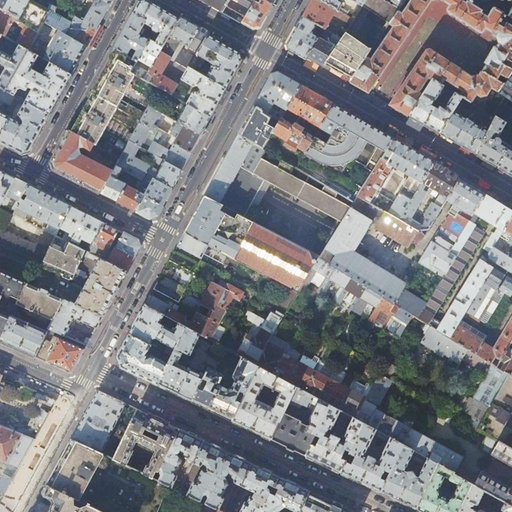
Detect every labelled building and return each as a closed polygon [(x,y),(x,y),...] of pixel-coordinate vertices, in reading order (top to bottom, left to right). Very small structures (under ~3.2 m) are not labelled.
[(0,0),(0,8),(19,19),(18,20),(21,22),(38,32),(44,22),(65,34),(81,6),(82,4),(75,0),(0,0)] [(96,0),(84,21),(97,29),(109,8),(113,0),(96,0)] [(137,6),(133,13),(147,21),(145,23),(152,27),(151,30),(158,33),(159,31),(161,32),(157,40),(157,42),(163,46),(180,19),(166,11),(147,0),(146,0),(140,2),(137,6)] [(201,0),(212,6),(223,12),(229,0),(201,0)] [(232,0),(232,1),(229,0),(223,12),(241,23),(253,2),(250,0),(248,3),(242,0),(232,0)] [(263,0),(257,0),(260,1),(259,4),(254,1),(253,2),(241,23),(253,29),(260,28),(271,8),(272,5),(263,0)] [(311,0),(307,8),(303,16),(325,29),(333,14),(351,25),(354,20),(318,0),(311,0)] [(318,0),(354,20),(362,6),(365,0),(318,0)] [(511,71),(511,26),(501,21),(502,19),(501,18),(504,13),(496,8),(491,6),(485,15),(478,11),(478,10),(466,1),(465,2),(462,0),(411,0),(402,14),(398,12),(390,23),(394,26),(371,60),(368,59),(371,55),(369,54),(352,78),(350,82),(367,91),(370,90),(430,0),(441,0),(449,5),(446,9),(448,12),(479,32),(481,32),(484,27),(497,36),(496,37),(498,42),(479,77),(479,76),(472,78),(429,51),(427,51),(392,103),(392,106),(409,116),(422,94),(418,92),(428,76),(432,79),(439,83),(442,78),(463,92),(461,96),(463,97),(470,101),(471,102),(476,95),(480,97),(484,97),(490,88),(497,93),(499,90),(504,84),(496,79),(501,73),(508,78),(511,71)] [(389,2),(385,0),(365,0),(362,6),(390,24),(390,23),(398,12),(401,8),(389,2)] [(406,0),(390,0),(389,2),(401,8),(406,0)] [(491,0),(491,1),(488,4),(491,6),(496,8),(498,6),(491,0)] [(511,0),(500,0),(501,1),(502,1),(503,1),(504,1),(505,0),(508,0),(510,1),(511,1),(511,10),(509,16),(511,18),(511,0)] [(97,29),(84,21),(83,22),(78,19),(84,8),(81,6),(65,34),(87,47),(88,47),(98,29),(97,29)] [(19,19),(0,8),(0,34),(2,35),(7,38),(9,39),(12,33),(8,31),(14,20),(17,22),(19,26),(21,22),(18,20),(19,19)] [(138,37),(145,23),(147,21),(133,13),(130,20),(114,49),(116,50),(136,61),(149,41),(144,38),(141,38),(138,37)] [(181,16),(180,19),(163,46),(150,67),(146,73),(143,79),(171,95),(174,91),(178,84),(160,74),(181,41),(186,44),(185,47),(187,48),(188,46),(198,51),(208,35),(210,33),(205,30),(200,27),(192,22),(181,16)] [(325,29),(303,16),(287,44),(289,50),(297,54),(306,59),(307,57),(318,38),(312,34),(314,31),(317,32),(320,30),(323,32),(325,29)] [(38,32),(21,22),(19,26),(24,29),(16,43),(19,45),(28,50),(38,32)] [(87,47),(65,34),(44,22),(38,32),(28,50),(72,75),(80,61),(85,50),(87,47)] [(325,29),(323,32),(322,34),(320,37),(319,39),(318,38),(307,57),(321,65),(323,66),(325,62),(342,39),(325,29)] [(346,33),(342,39),(325,62),(329,64),(352,78),(369,54),(372,50),(346,33)] [(375,46),(377,47),(380,43),(386,34),(384,33),(375,46)] [(225,45),(208,35),(198,51),(196,55),(195,56),(188,68),(198,73),(201,68),(197,66),(199,62),(204,64),(206,60),(213,64),(207,75),(204,74),(203,76),(226,89),(229,84),(234,74),(242,60),(240,53),(228,46),(225,45)] [(14,42),(9,39),(7,38),(4,44),(11,48),(14,42)] [(150,39),(149,41),(136,61),(137,61),(137,62),(138,60),(150,67),(163,46),(157,42),(150,39)] [(230,44),(228,46),(240,53),(242,60),(234,74),(237,75),(245,61),(242,51),(230,44)] [(28,50),(19,45),(11,57),(0,51),(0,62),(5,66),(6,69),(0,79),(0,88),(6,91),(28,50)] [(188,68),(195,56),(182,48),(174,60),(188,68)] [(58,99),(72,75),(28,50),(6,91),(15,97),(49,115),(58,99)] [(81,113),(80,115),(71,131),(95,144),(99,147),(120,158),(130,141),(145,113),(128,104),(127,107),(120,103),(135,75),(130,72),(134,67),(137,61),(136,61),(116,50),(103,74),(99,81),(81,113)] [(146,73),(134,67),(130,72),(135,75),(143,79),(146,73)] [(198,73),(188,68),(181,80),(192,86),(198,85),(200,89),(199,92),(193,92),(186,104),(188,104),(211,117),(216,107),(226,89),(203,76),(198,73)] [(504,84),(499,90),(506,94),(492,114),(495,116),(494,117),(495,117),(497,117),(505,123),(510,125),(511,122),(511,71),(508,78),(504,84)] [(259,96),(254,105),(280,121),(281,118),(285,112),(301,85),(278,72),(271,73),(266,83),(259,96)] [(439,83),(432,79),(422,94),(409,116),(427,126),(440,133),(458,105),(463,97),(461,96),(439,83)] [(318,95),(301,85),(285,112),(288,114),(287,116),(292,120),(293,119),(297,121),(296,123),(302,128),(304,125),(310,128),(309,129),(314,132),(315,130),(318,132),(335,105),(318,95)] [(15,97),(6,91),(0,88),(0,105),(1,105),(2,105),(4,102),(8,105),(8,106),(7,110),(9,111),(10,107),(15,97)] [(185,96),(174,91),(171,95),(182,101),(185,96)] [(9,116),(10,117),(3,130),(2,130),(0,133),(0,142),(14,149),(22,154),(29,151),(39,135),(47,119),(49,115),(15,97),(10,107),(9,111),(9,116)] [(463,97),(458,105),(465,109),(470,101),(463,97)] [(470,101),(465,109),(472,113),(476,105),(471,102),(470,101)] [(211,117),(188,104),(178,122),(184,125),(202,135),(204,129),(211,117)] [(274,131),(280,121),(254,105),(241,130),(238,134),(263,148),(269,139),(270,137),(266,135),(265,137),(261,135),(266,126),(274,131)] [(339,107),(335,105),(318,132),(314,138),(305,152),(295,168),(354,202),(358,196),(365,185),(356,179),(361,172),(370,177),(394,138),(393,138),(393,139),(379,131),(376,129),(339,107)] [(465,109),(458,105),(440,133),(458,144),(476,154),(492,123),(486,120),(482,128),(479,126),(468,119),(472,113),(465,109)] [(164,160),(184,125),(178,122),(149,106),(145,113),(130,141),(139,147),(151,153),(164,160)] [(482,121),(479,126),(482,128),(486,120),(492,123),(495,117),(494,117),(484,111),(479,119),(482,121)] [(0,112),(0,133),(2,130),(3,130),(10,117),(9,116),(0,112)] [(497,117),(495,117),(492,123),(476,154),(478,155),(497,166),(503,155),(502,155),(508,145),(501,141),(500,139),(499,139),(499,138),(497,138),(496,138),(494,137),(495,136),(499,135),(505,123),(497,117)] [(293,125),(281,118),(280,121),(274,131),(273,133),(286,141),(284,145),(295,152),(297,148),(305,152),(314,138),(303,131),(304,129),(302,128),(296,123),(294,123),(293,125)] [(184,125),(164,160),(182,170),(191,155),(197,142),(202,135),(184,125)] [(95,144),(71,131),(69,130),(60,146),(51,162),(54,170),(82,184),(100,193),(113,170),(81,154),(80,148),(84,148),(90,151),(91,151),(95,144)] [(204,196),(244,216),(264,179),(340,225),(354,202),(295,168),(267,151),(263,148),(238,134),(223,162),(204,196)] [(370,177),(365,185),(358,196),(377,208),(385,212),(399,220),(422,183),(435,162),(414,150),(394,138),(370,177)] [(273,141),(269,139),(263,148),(267,151),(273,141)] [(134,157),(139,147),(130,141),(120,158),(125,161),(146,173),(150,166),(134,157)] [(511,147),(508,145),(502,155),(503,155),(497,166),(507,172),(511,174),(511,147)] [(117,163),(120,158),(99,147),(96,152),(117,163)] [(161,166),(164,160),(151,153),(148,158),(161,166)] [(122,170),(125,161),(120,158),(117,163),(113,170),(100,193),(125,206),(135,211),(144,195),(137,191),(137,190),(127,185),(127,184),(117,179),(120,172),(122,173),(124,171),(122,170)] [(164,160),(161,166),(159,171),(155,178),(173,188),(180,174),(182,170),(164,160)] [(122,170),(124,171),(139,179),(135,186),(138,188),(146,173),(125,161),(122,170)] [(444,167),(435,162),(422,183),(426,185),(433,190),(431,194),(436,196),(438,192),(440,194),(448,198),(460,179),(461,177),(444,167)] [(159,171),(150,166),(146,173),(154,177),(155,178),(159,171)] [(0,204),(1,205),(15,178),(0,170),(0,204)] [(173,188),(155,178),(154,177),(146,173),(138,188),(137,190),(137,191),(144,195),(163,205),(165,202),(173,188)] [(15,177),(15,178),(1,205),(0,206),(0,207),(5,210),(11,197),(16,200),(12,208),(16,210),(29,184),(17,178),(15,177)] [(448,213),(450,214),(439,233),(438,232),(432,241),(449,252),(473,214),(486,193),(464,181),(460,179),(448,198),(446,200),(454,205),(448,213)] [(423,190),(426,185),(422,183),(399,220),(418,231),(420,230),(423,225),(411,218),(427,192),(423,190)] [(51,195),(29,184),(16,210),(13,214),(27,221),(30,215),(59,229),(60,228),(71,206),(51,195)] [(487,191),(486,193),(473,214),(478,217),(495,227),(501,217),(509,222),(511,217),(511,205),(506,203),(487,191)] [(446,200),(448,198),(440,194),(434,204),(431,204),(425,215),(426,216),(422,222),(424,223),(423,225),(420,230),(422,230),(428,229),(446,200)] [(158,215),(163,205),(144,195),(135,211),(138,212),(150,218),(154,217),(158,215)] [(321,255),(244,216),(204,196),(203,199),(187,229),(184,233),(228,255),(298,291),(304,282),(320,257),(321,255)] [(354,202),(340,225),(321,255),(320,257),(413,315),(418,318),(429,299),(425,296),(422,300),(409,292),(411,288),(407,285),(408,285),(407,284),(409,278),(406,276),(402,281),(354,251),(372,221),(361,214),(366,207),(375,212),(377,208),(358,196),(354,202)] [(72,207),(71,206),(60,228),(71,233),(69,236),(73,237),(71,240),(79,244),(82,239),(93,245),(97,238),(105,223),(87,214),(72,207)] [(13,214),(5,210),(0,207),(0,244),(13,251),(36,261),(43,264),(49,250),(20,237),(5,231),(13,214)] [(418,231),(399,220),(385,212),(378,224),(411,243),(412,242),(415,244),(423,234),(422,230),(420,230),(418,231)] [(473,226),(478,217),(473,214),(449,252),(456,256),(443,277),(429,299),(418,318),(431,326),(451,339),(462,321),(466,315),(494,268),(481,260),(442,323),(433,317),(485,233),(473,226)] [(498,239),(509,222),(501,217),(495,227),(498,229),(495,234),(494,234),(484,249),(490,252),(498,239)] [(511,217),(509,222),(498,239),(505,244),(507,245),(508,243),(511,245),(511,217)] [(111,245),(119,230),(105,223),(97,238),(111,245)] [(123,233),(117,245),(114,244),(114,245),(115,246),(107,261),(127,271),(130,264),(134,257),(135,258),(141,246),(139,240),(124,232),(123,233)] [(228,255),(184,233),(177,246),(201,259),(198,263),(218,273),(228,255)] [(109,249),(111,245),(97,238),(93,245),(89,252),(94,255),(99,244),(109,249)] [(54,239),(49,250),(43,264),(42,266),(74,280),(75,280),(80,270),(77,269),(83,255),(86,257),(87,256),(89,252),(64,240),(63,243),(54,239)] [(500,252),(505,244),(498,239),(490,252),(488,255),(488,257),(489,258),(490,259),(511,272),(511,271),(511,257),(511,259),(500,252)] [(456,256),(449,252),(432,241),(419,262),(415,260),(408,273),(411,275),(418,265),(421,267),(422,264),(443,277),(456,256)] [(107,261),(94,255),(89,252),(87,256),(94,260),(95,258),(99,260),(79,298),(76,304),(86,309),(103,316),(105,310),(116,290),(127,271),(107,261)] [(413,315),(320,257),(304,282),(308,285),(312,279),(316,272),(326,278),(322,285),(317,293),(319,294),(324,286),(327,288),(329,283),(327,282),(328,279),(338,285),(333,294),(336,296),(335,298),(341,301),(347,291),(357,297),(351,307),(358,311),(364,301),(373,307),(368,315),(371,317),(368,321),(373,324),(380,311),(389,317),(382,329),(385,331),(388,326),(391,328),(396,321),(403,325),(399,332),(398,334),(401,336),(413,315)] [(153,290),(179,303),(185,293),(195,273),(180,266),(171,261),(169,260),(155,286),(153,290)] [(511,295),(511,279),(494,268),(466,315),(481,324),(487,323),(505,293),(511,297),(511,295)] [(80,270),(75,280),(81,282),(86,273),(80,270)] [(26,284),(1,272),(0,273),(0,340),(11,318),(0,313),(0,303),(4,294),(5,295),(5,296),(6,296),(7,297),(9,298),(10,298),(11,298),(19,301),(26,284)] [(316,272),(312,279),(322,285),(326,278),(316,272)] [(152,292),(146,304),(186,326),(200,334),(214,341),(220,345),(222,341),(220,340),(213,336),(219,325),(233,297),(242,302),(246,296),(243,294),(244,292),(228,284),(226,288),(213,282),(202,302),(201,304),(211,309),(209,314),(196,307),(195,310),(197,311),(197,312),(191,322),(186,320),(187,317),(172,308),(171,307),(173,304),(152,292)] [(26,284),(19,301),(17,305),(14,310),(17,311),(19,306),(50,320),(47,322),(46,325),(49,327),(62,304),(63,301),(26,284)] [(289,288),(278,303),(287,309),(298,294),(289,288)] [(185,293),(179,303),(197,312),(197,311),(195,310),(196,307),(209,314),(211,309),(201,304),(202,302),(185,293)] [(13,314),(14,310),(17,305),(11,302),(7,311),(13,314)] [(66,306),(62,304),(49,327),(49,328),(64,335),(73,317),(96,327),(103,316),(86,309),(76,304),(70,302),(67,304),(66,306)] [(186,326),(146,304),(139,315),(129,334),(149,345),(153,339),(156,338),(161,340),(161,342),(175,349),(175,348),(186,326)] [(241,356),(258,365),(295,385),(329,404),(355,418),(366,398),(349,389),(354,381),(355,379),(352,377),(346,387),(341,385),(346,375),(335,368),(334,370),(330,378),(316,371),(321,363),(322,361),(302,350),(301,352),(296,360),(288,355),(292,347),(276,337),(281,328),(278,326),(284,316),(276,311),(274,314),(271,312),(264,324),(261,322),(263,319),(248,310),(244,318),(262,328),(255,340),(252,338),(252,337),(248,334),(245,339),(247,340),(253,343),(246,355),(243,353),(244,352),(241,351),(236,348),(234,352),(241,356)] [(380,311),(373,324),(382,329),(389,317),(380,311)] [(16,315),(13,314),(11,318),(0,340),(0,341),(4,343),(36,358),(44,339),(49,328),(49,327),(46,325),(44,331),(15,317),(16,315)] [(511,318),(496,345),(506,351),(508,348),(511,343),(511,341),(511,318)] [(391,328),(399,332),(403,325),(396,321),(391,328)] [(487,336),(462,321),(451,339),(476,354),(484,342),(487,336)] [(213,336),(220,340),(226,329),(219,325),(213,336)] [(190,355),(200,334),(186,326),(175,348),(183,352),(190,355)] [(476,354),(451,339),(431,326),(422,343),(435,351),(435,352),(443,358),(445,354),(460,363),(441,397),(473,416),(468,425),(478,431),(479,429),(509,374),(495,366),(476,354)] [(151,346),(149,345),(129,334),(125,342),(117,356),(119,362),(121,368),(129,372),(158,385),(171,357),(169,356),(165,363),(151,355),(148,356),(145,354),(146,351),(148,352),(151,346)] [(50,342),(44,339),(36,358),(47,363),(48,361),(53,363),(72,372),(78,361),(84,349),(60,339),(53,336),(50,342)] [(253,343),(247,340),(241,351),(244,352),(243,353),(246,355),(253,343)] [(230,350),(220,345),(214,341),(210,351),(225,359),(230,350)] [(511,341),(511,343),(511,349),(511,351),(508,348),(506,351),(502,359),(501,360),(505,363),(501,369),(509,374),(511,376),(511,374),(511,341)] [(494,349),(484,342),(476,354),(495,366),(496,363),(494,361),(497,357),(497,358),(498,359),(499,359),(500,359),(501,359),(502,359),(506,351),(496,345),(494,349)] [(301,352),(292,347),(288,355),(296,360),(301,352)] [(183,352),(175,348),(175,349),(171,357),(158,385),(181,396),(191,401),(207,372),(204,370),(201,375),(178,363),(183,352)] [(248,387),(258,365),(241,356),(231,376),(233,380),(234,381),(248,387)] [(366,398),(355,418),(363,423),(403,444),(439,463),(455,472),(454,473),(456,474),(465,457),(376,408),(378,404),(379,405),(393,380),(396,382),(403,370),(387,361),(371,390),(366,398)] [(334,370),(321,363),(316,371),(330,378),(334,370)] [(258,365),(248,387),(241,402),(240,403),(232,420),(257,432),(272,439),(283,413),(288,401),(295,385),(258,365)] [(209,368),(207,372),(191,401),(208,409),(214,398),(216,399),(222,387),(217,385),(221,378),(221,374),(209,368)] [(0,460),(19,468),(35,439),(26,435),(23,441),(19,440),(22,434),(0,424),(0,382),(3,376),(0,374),(0,460)] [(511,376),(509,374),(479,429),(488,435),(511,448),(511,376)] [(241,402),(248,387),(234,381),(230,389),(227,390),(222,387),(216,399),(214,398),(208,409),(212,411),(232,420),(240,403),(235,400),(235,399),(241,402)] [(371,390),(354,381),(349,389),(366,398),(371,390)] [(329,404),(295,385),(288,401),(306,410),(307,410),(311,412),(308,418),(309,424),(305,425),(301,423),(302,420),(300,419),(300,418),(296,416),(295,419),(283,413),(272,439),(277,442),(303,454),(306,455),(311,443),(315,435),(329,404)] [(84,416),(71,439),(101,454),(126,403),(98,390),(84,416)] [(36,395),(54,405),(57,400),(56,400),(47,396),(37,391),(36,395)] [(316,446),(311,443),(306,455),(327,466),(341,472),(346,461),(346,460),(341,458),(345,449),(350,452),(363,423),(355,418),(329,404),(315,435),(320,438),(316,446)] [(138,409),(124,436),(122,441),(117,452),(113,459),(127,466),(134,451),(133,451),(137,443),(156,451),(149,467),(147,466),(143,473),(154,478),(157,472),(161,471),(180,429),(158,418),(138,409)] [(37,422),(43,425),(49,414),(44,411),(37,422)] [(349,453),(355,456),(351,464),(346,461),(341,472),(358,480),(381,491),(403,444),(363,423),(350,452),(349,453)] [(183,430),(180,429),(161,471),(163,475),(160,481),(169,486),(173,487),(178,477),(178,476),(178,475),(177,475),(176,474),(181,460),(182,459),(181,458),(178,452),(179,452),(182,450),(187,457),(187,459),(187,460),(188,460),(191,462),(178,490),(180,491),(204,440),(183,430)] [(511,448),(488,435),(480,447),(511,465),(511,486),(509,486),(482,471),(474,484),(485,490),(495,495),(511,505),(511,448)] [(101,454),(71,439),(68,446),(60,459),(51,476),(47,484),(102,511),(158,511),(169,486),(160,481),(154,478),(143,473),(127,466),(113,459),(104,455),(101,454)] [(228,511),(237,496),(242,486),(252,463),(228,452),(204,440),(180,491),(201,501),(204,494),(208,493),(209,497),(206,503),(219,509),(224,499),(225,498),(224,497),(223,496),(229,482),(229,481),(228,474),(229,473),(230,473),(230,472),(235,479),(234,481),(235,482),(239,484),(225,511),(228,511)] [(393,497),(417,508),(439,463),(403,444),(381,491),(393,497)] [(106,450),(104,455),(113,459),(117,452),(110,449),(106,450)] [(267,470),(252,463),(242,486),(255,492),(253,496),(250,495),(247,502),(245,501),(240,511),(261,511),(280,476),(267,470)] [(456,474),(454,473),(455,472),(439,463),(417,508),(424,511),(458,511),(472,483),(456,474)] [(0,482),(0,492),(4,495),(14,479),(5,474),(0,482)] [(291,482),(280,476),(261,511),(299,511),(310,491),(291,482)] [(478,511),(479,510),(471,507),(472,506),(474,505),(475,503),(477,504),(478,503),(485,490),(474,484),(472,483),(458,511),(478,511)] [(102,511),(47,484),(41,494),(50,498),(53,503),(48,511),(102,511)] [(338,504),(310,491),(299,511),(354,511),(338,504)] [(479,510),(478,511),(511,511),(511,505),(495,495),(493,499),(497,501),(496,504),(501,507),(502,509),(503,509),(501,511),(498,511),(497,511),(494,511),(487,511),(487,510),(481,507),(479,510)] [(233,511),(240,498),(237,496),(228,511),(233,511)]
